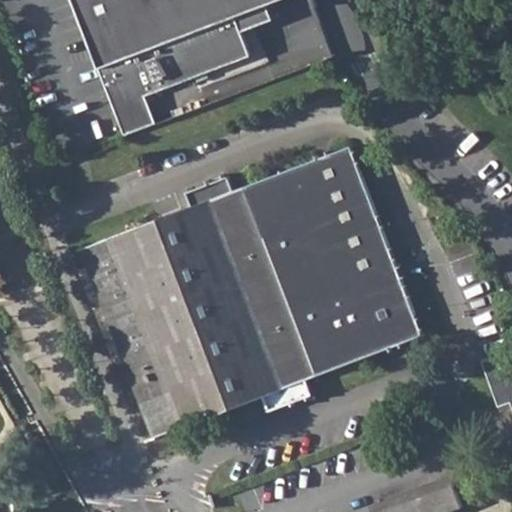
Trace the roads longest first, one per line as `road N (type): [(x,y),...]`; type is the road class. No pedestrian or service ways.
road 1 (residential): [(0,329),(91,491),(148,464),(0,67)]
road 2 (residential): [(511,251),(469,186),(390,102),(340,0)]
